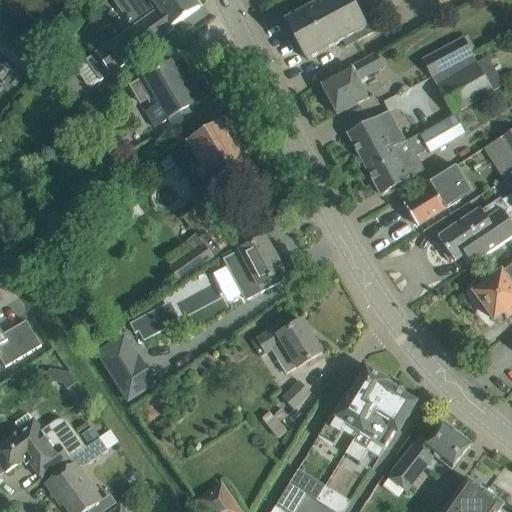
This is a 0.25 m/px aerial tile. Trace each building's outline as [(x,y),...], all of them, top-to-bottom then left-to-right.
[(93,87),(110,75),(157,43),(173,31),(171,28),(199,9),(192,0),(122,0),(123,0),(139,24),(85,61),(78,66),(77,72),(86,86),(93,87)] [(324,0),(314,5),(285,21),(307,61),(371,26),(356,0),(324,0)] [(425,61),(434,79),(477,57),(467,39),(425,61)] [(376,54),(351,68),(320,84),(337,116),(367,100),(357,83),(383,69),(376,54)] [(167,121),(172,130),(192,119),(187,109),(207,98),(198,82),(185,89),(170,63),(153,73),(144,78),(143,78),(129,87),(140,105),(148,101),(152,108),(145,113),(154,130),(167,121)] [(476,63),(436,87),(454,116),(493,93),(476,63)] [(404,144),(387,114),(347,135),(364,166),(404,144)] [(404,144),(364,166),(380,196),(424,172),(416,157),(428,151),(430,155),(464,135),(454,117),(420,136),(419,135),(404,144)] [(222,124),(204,134),(190,143),(204,167),(197,172),(204,184),(212,180),(221,194),(238,184),(242,190),(259,181),(255,175),(252,175),(222,124)] [(511,132),(501,140),(511,156),(511,132)] [(420,196),(404,206),(417,227),(434,217),(445,210),(460,200),(471,193),(464,181),(455,167),(443,175),(434,180),(417,191),(420,196)] [(472,266),(488,255),(511,238),(511,196),(511,195),(498,203),(496,201),(463,223),(462,222),(438,238),(454,263),(464,256),(472,266)] [(217,235),(196,209),(183,218),(204,245),(217,235)] [(248,247),(239,252),(257,287),(259,287),(278,276),(284,273),(266,238),(248,247)] [(179,282),(212,258),(203,246),(170,269),(179,282)] [(474,285),(473,289),(473,293),(494,321),(503,314),(506,320),(511,315),(511,264),(501,272),(485,285),(481,283),(477,283),(474,285)] [(160,309),(129,325),(135,335),(138,333),(143,343),(171,328),(160,309)] [(0,360),(5,369),(41,347),(26,322),(3,335),(0,330),(0,360)] [(261,357),(271,351),(286,375),(297,368),(297,369),(304,364),(321,354),(301,322),(282,334),(277,326),(251,342),(261,357)] [(123,338),(97,354),(127,403),(156,386),(139,359),(137,360),(123,338)] [(366,370),(351,395),(348,398),(344,395),(317,438),(333,448),(346,427),(357,434),(345,455),(359,464),(372,444),(384,451),(395,432),(397,433),(398,431),(399,430),(397,429),(400,423),(402,425),(403,424),(403,423),(415,404),(394,391),(394,392),(384,386),(386,382),(366,370)] [(69,375),(50,371),(47,386),(66,390),(69,375)] [(299,383),(282,399),(293,411),(310,394),(299,383)] [(41,479),(69,460),(85,448),(68,424),(66,421),(63,420),(60,419),(57,420),(56,421),(42,430),(35,420),(20,431),(0,445),(0,466),(5,474),(25,460),(28,461),(41,479)] [(389,479),(383,487),(395,497),(401,489),(406,493),(436,457),(453,471),(459,463),(472,447),(447,427),(430,448),(419,439),(405,456),(387,478),(389,479)] [(61,473),(45,484),(60,507),(63,505),(68,511),(87,511),(91,509),(102,502),(78,469),(80,467),(84,467),(108,451),(99,439),(85,448),(69,460),(73,464),(61,473)] [(295,474),(289,485),(306,495),(316,502),(323,491),(295,474)] [(467,479),(443,511),(510,511),(503,508),(504,506),(493,497),(494,496),(493,496),(489,501),(476,492),(480,487),(479,486),(478,487),(467,479)] [(306,495),(289,485),(284,493),(301,504),(306,495)] [(237,511),(221,487),(199,503),(205,511),(237,511)] [(323,491),(316,502),(332,511),(344,511),(348,506),(323,491)]
